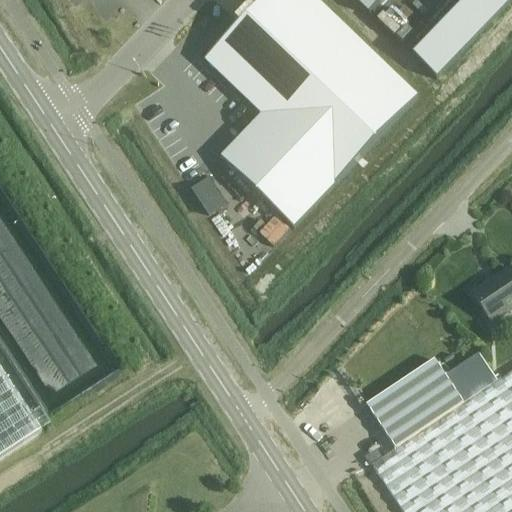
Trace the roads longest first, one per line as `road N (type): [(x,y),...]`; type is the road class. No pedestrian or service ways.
road 1 (unclassified): [(242,418),(511,141)]
road 2 (secondary): [(242,418),(52,130)]
road 3 (unclassified): [(185,0),(52,130)]
